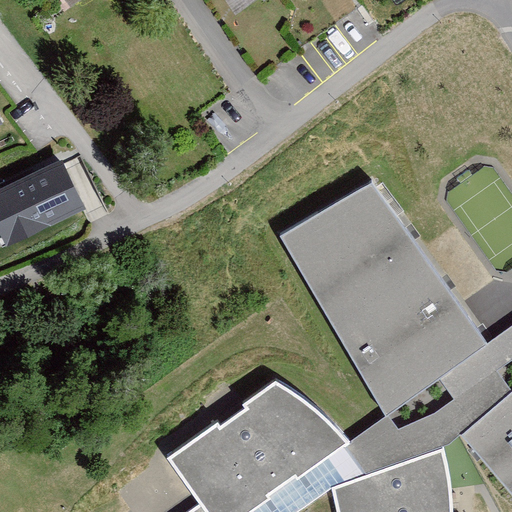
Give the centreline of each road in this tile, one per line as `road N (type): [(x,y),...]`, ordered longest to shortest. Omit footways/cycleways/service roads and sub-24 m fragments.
road 1 (residential): [(0,286),(163,213),(252,158),(453,0)]
road 2 (unknown): [(135,225),(0,31)]
